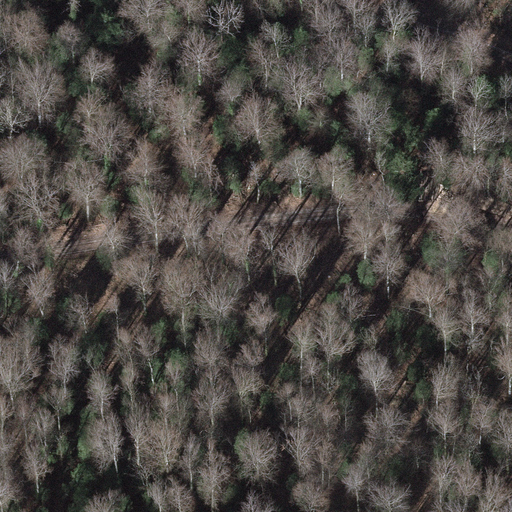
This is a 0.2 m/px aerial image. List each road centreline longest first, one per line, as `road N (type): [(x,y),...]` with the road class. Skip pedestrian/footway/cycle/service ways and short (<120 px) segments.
road 1 (track): [(511,232),(366,207),(0,256)]
road 2 (track): [(511,56),(336,0)]
